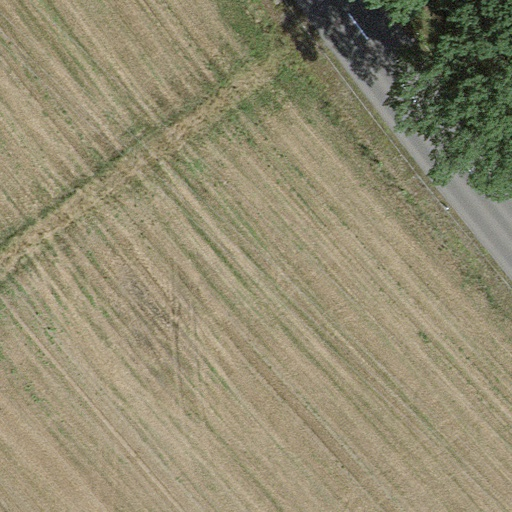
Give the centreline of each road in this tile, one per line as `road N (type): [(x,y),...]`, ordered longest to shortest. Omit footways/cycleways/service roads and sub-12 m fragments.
road 1 (track): [(0,264),(340,1)]
road 2 (tertiary): [(511,217),(339,0)]
